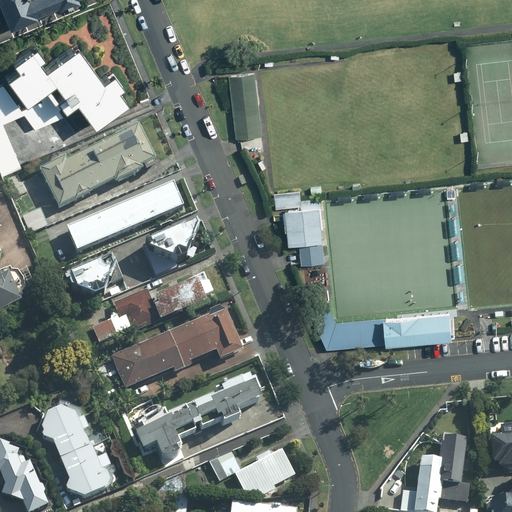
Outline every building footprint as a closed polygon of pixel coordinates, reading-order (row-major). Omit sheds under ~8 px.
[(0,0),(0,4),(10,28),(37,17),(35,13),(57,3),(58,7),(74,0),(0,0)] [(26,100),(55,79),(64,91),(56,97),(64,107),(77,99),(95,124),(128,100),(117,86),(123,83),(114,70),(103,78),(77,43),(45,66),(40,58),(44,55),(35,43),(13,59),(19,66),(7,75),(15,85),(15,86),(26,100)] [(253,68),(230,70),(237,137),(260,135),(253,68)] [(60,209),(115,182),(116,184),(143,171),(142,168),(157,161),(139,124),(115,136),(117,139),(68,163),(67,159),(41,172),(60,209)] [(174,187),(69,230),(78,253),(184,209),(174,187)] [(278,206),(285,205),(289,241),(302,240),(304,261),(326,259),(320,202),(312,203),(311,194),(302,195),(301,188),(276,190),(278,206)] [(49,228),(39,210),(23,218),(33,237),(49,228)] [(199,222),(146,244),(151,255),(182,265),(192,259),(203,233),(199,222)] [(115,258),(62,280),(66,291),(98,300),(108,294),(119,269),(115,258)] [(0,314),(23,304),(11,276),(0,280),(0,314)] [(162,304),(157,307),(163,321),(208,302),(206,298),(214,294),(210,285),(202,288),(199,281),(159,298),(162,304)] [(98,342),(133,328),(135,331),(160,321),(148,291),(115,304),(120,316),(92,328),(98,342)] [(328,342),(450,331),(448,308),(337,318),(329,303),(313,311),(328,342)] [(222,361),(244,352),(228,312),(112,359),(126,392),(176,371),(177,374),(191,368),(190,366),(219,354),(222,361)] [(178,460),(182,456),(179,450),(181,450),(176,437),(223,419),(226,427),(242,421),(239,413),(265,402),(259,387),(136,434),(143,450),(157,445),(163,460),(178,460)] [(103,472),(77,414),(61,410),(49,415),(43,430),(44,439),(54,444),(70,483),(68,493),(85,499),(109,489),(112,483),(108,474),(103,472)] [(511,433),(491,436),(495,466),(511,464),(511,433)] [(468,504),(470,486),(461,485),(467,440),(441,437),(438,461),(421,459),(417,493),(403,491),(400,511),(436,511),(438,500),(468,504)] [(31,465),(26,467),(22,458),(0,444),(0,472),(1,473),(6,487),(3,496),(24,504),(27,511),(40,511),(49,508),(31,465)] [(248,497),(258,491),(262,498),(276,491),(275,489),(296,477),(282,451),(237,476),(248,497)] [(188,511),(189,498),(178,497),(176,511),(188,511)] [(511,511),(511,497),(491,500),(492,511),(511,511)]
